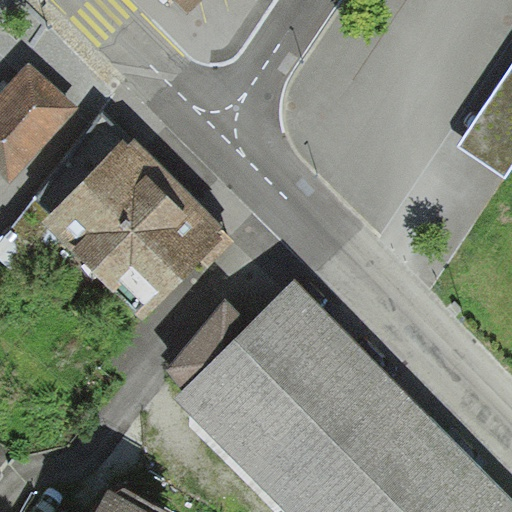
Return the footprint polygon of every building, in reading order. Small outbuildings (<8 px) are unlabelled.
[(202,0),(163,0),(184,20),(202,0)] [(511,66),(454,156),(495,188),(511,164),(511,66)] [(71,112),(21,70),(0,94),(0,176),(9,184),(71,112)] [(214,236),(117,144),(48,216),(145,308),(214,236)] [(511,511),(511,504),(288,286),(246,331),(220,307),(163,370),(187,392),(171,404),(275,511),(511,511)] [(130,511),(106,500),(99,511),(130,511)]
